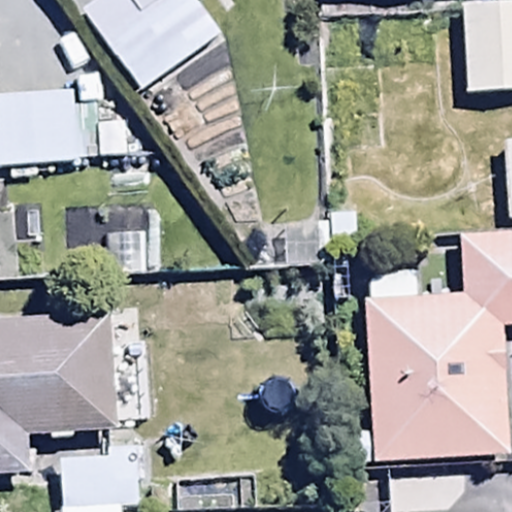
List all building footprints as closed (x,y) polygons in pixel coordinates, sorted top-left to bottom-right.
[(106,0),(78,21),(138,105),(222,45),(189,0),(106,0)] [(511,0),(459,0),(461,57),(511,55),(511,0)] [(511,93),(498,94),(501,186),(511,186),(511,93)] [(77,101),(0,101),(0,173),(77,174),(77,101)] [(155,235),(111,236),(112,283),(156,282),(155,235)] [(511,335),(511,236),(460,239),(462,301),(413,303),(412,282),(369,284),(370,309),(363,310),(368,436),(351,437),(352,468),(505,463),(500,336),(511,335)] [(111,326),(0,328),(0,486),(29,486),(28,444),(114,442),(111,326)] [(103,463),(55,466),(57,511),(137,511),(133,453),(103,454),(103,463)] [(462,511),(459,479),(407,484),(410,511),(462,511)]
